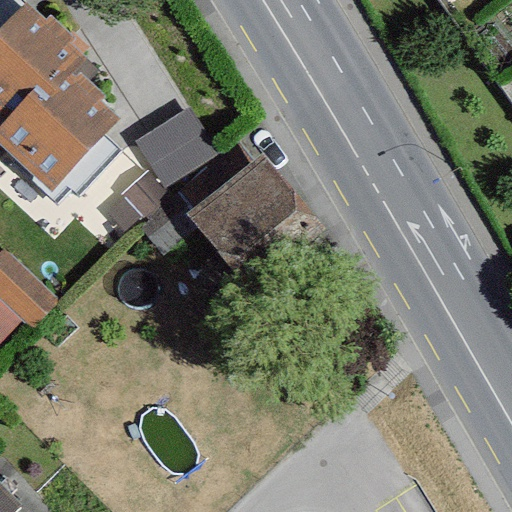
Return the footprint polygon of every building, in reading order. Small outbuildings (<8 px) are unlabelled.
[(21,0),(13,0),(0,13),(0,42),(33,11),(21,0)] [(141,120),(27,21),(0,50),(0,134),(6,140),(0,147),(0,165),(57,215),(141,120)] [(167,186),(219,154),(191,108),(139,139),(167,186)] [(302,232),(239,148),(162,206),(225,290),(302,232)] [(0,511),(29,511),(35,506),(0,471),(0,511)]
